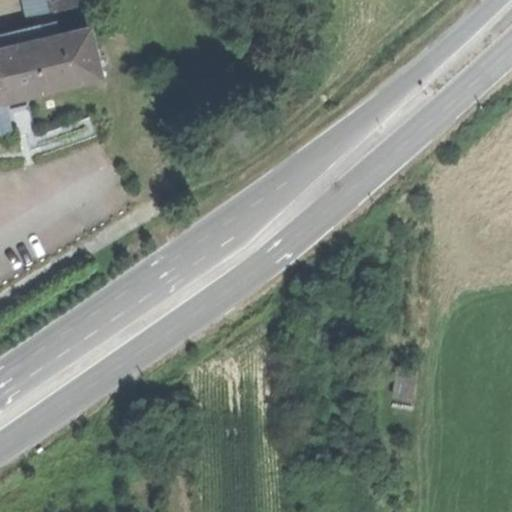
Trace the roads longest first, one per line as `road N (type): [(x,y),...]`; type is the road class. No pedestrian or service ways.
road 1 (primary): [(0,456),(267,272),(511,48)]
road 2 (unknown): [(498,0),(191,256),(0,384)]
